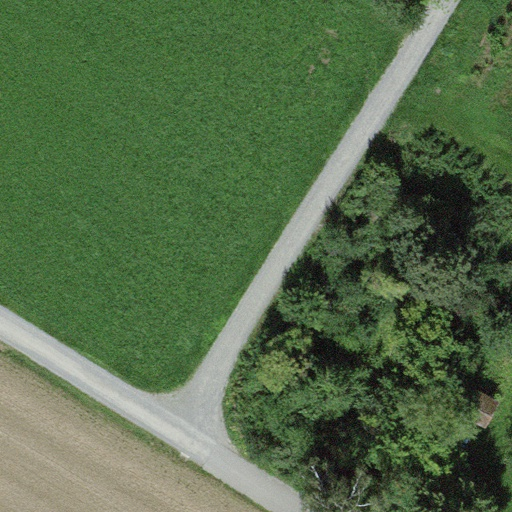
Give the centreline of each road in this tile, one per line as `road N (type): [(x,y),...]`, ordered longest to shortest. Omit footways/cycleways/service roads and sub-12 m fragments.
road 1 (track): [(184,436),(446,0)]
road 2 (track): [(184,436),(0,325)]
road 3 (track): [(309,511),(184,436)]
